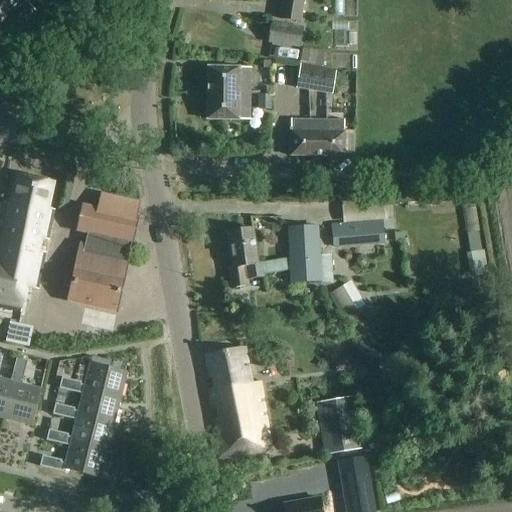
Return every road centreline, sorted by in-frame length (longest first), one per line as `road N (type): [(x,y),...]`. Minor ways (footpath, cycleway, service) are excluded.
road 1 (unclassified): [(212,511),(152,172)]
road 2 (residential): [(152,172),(356,174)]
road 3 (residential): [(144,131),(72,141),(0,128)]
road 4 (unclassified): [(144,131),(144,55),(159,0)]
